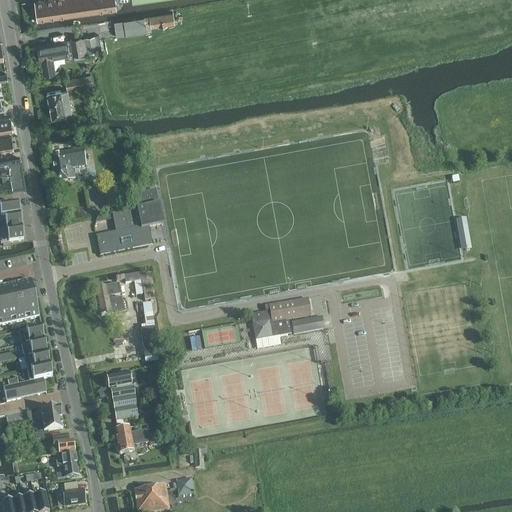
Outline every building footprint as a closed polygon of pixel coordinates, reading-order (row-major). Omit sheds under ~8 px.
[(38,0),(34,1),(37,21),(116,9),(115,3),(114,0),(38,0)] [(173,13),(144,17),(114,22),(116,36),(146,31),(145,22),(150,21),(151,27),(159,26),(167,25),(175,23),(173,13)] [(84,38),(87,54),(101,51),(98,36),(84,38)] [(70,40),(73,55),(83,53),(80,38),(70,40)] [(52,59),(68,56),(66,41),(37,46),(40,61),(41,61),(44,74),(58,72),(58,71),(54,72),(52,59)] [(88,84),(86,75),(66,79),(68,88),(88,84)] [(47,92),(52,118),(66,115),(66,113),(72,112),(70,102),(75,101),(74,99),(70,100),(68,90),(62,92),(61,90),(47,92)] [(0,133),(13,131),(11,118),(0,119),(0,133)] [(0,138),(0,151),(13,150),(11,136),(0,138)] [(83,152),(51,157),(55,184),(67,182),(67,180),(74,179),(72,170),(86,167),(83,152)] [(25,186),(23,174),(21,160),(0,162),(0,164),(3,187),(11,186),(12,188),(25,186)] [(105,191),(108,211),(121,208),(118,189),(105,191)] [(143,208),(112,214),(116,233),(96,237),(100,256),(148,246),(144,229),(163,225),(155,191),(140,194),(143,208)] [(18,204),(0,206),(0,220),(20,217),(18,204)] [(20,217),(0,220),(0,232),(22,229),(20,217)] [(462,251),(472,249),(467,218),(456,219),(462,251)] [(22,229),(0,232),(0,241),(1,245),(23,241),(22,229)] [(125,285),(141,282),(144,302),(153,300),(150,280),(149,274),(145,274),(145,273),(108,279),(109,284),(125,281),(125,285)] [(0,326),(39,318),(30,280),(0,286),(0,326)] [(96,289),(101,316),(124,312),(122,299),(112,300),(112,297),(121,295),(119,285),(109,287),(96,289)] [(308,300),(269,306),(272,323),(310,316),(308,300)] [(142,305),(146,329),(140,329),(144,359),(158,357),(151,304),(142,305)] [(256,341),(291,334),(289,321),(270,324),(268,312),(251,315),(256,341)] [(322,318),(291,323),(294,335),(324,329),(322,318)] [(41,327),(18,332),(21,345),(44,340),(41,327)] [(44,340),(21,345),(24,358),(46,353),(44,340)] [(0,361),(17,360),(16,353),(0,354),(0,361)] [(46,353),(24,358),(27,371),(49,366),(46,353)] [(49,366),(27,371),(29,382),(30,383),(43,380),(52,377),(49,366)] [(120,372),(121,375),(106,378),(108,389),(131,385),(129,371),(120,372)] [(29,382),(3,388),(6,403),(17,400),(14,390),(19,389),(44,383),(43,380),(30,383),(29,382)] [(111,391),(113,406),(136,402),(133,387),(126,388),(111,391)] [(136,402),(113,406),(116,421),(138,417),(136,402)] [(41,411),(42,421),(61,419),(60,408),(41,411)] [(61,419),(42,421),(44,432),(63,429),(61,419)] [(116,438),(117,443),(147,438),(146,431),(130,434),(129,429),(115,431),(115,433),(114,434),(115,437),(116,438)] [(73,441),(68,442),(68,436),(52,438),(54,455),(74,453),(74,452),(75,450),(75,448),(74,447),(73,441)] [(147,438),(117,443),(118,449),(117,450),(117,452),(119,453),(119,455),(134,453),(133,447),(148,444),(147,438)] [(206,450),(194,451),(196,469),(204,468),(203,459),(207,459),(206,450)] [(57,469),(63,468),(77,466),(76,455),(54,458),(55,463),(58,463),(58,468),(57,468),(57,469)] [(77,466),(63,468),(64,474),(57,475),(57,480),(79,477),(77,466)] [(193,493),(192,480),(176,483),(178,496),(193,493)] [(65,492),(62,493),(64,508),(85,505),(83,490),(77,491),(76,484),(64,486),(65,492)] [(165,486),(134,491),(137,511),(156,511),(169,510),(165,486)] [(33,494),(22,496),(25,511),(36,511),(34,497),(33,493),(33,494)] [(34,497),(36,511),(48,511),(45,495),(34,497)] [(17,497),(12,498),(14,511),(25,511),(22,496),(17,497)] [(14,511),(12,498),(1,501),(3,511),(14,511)]
